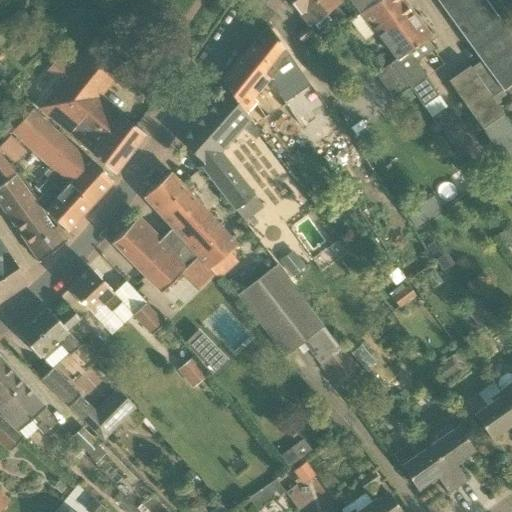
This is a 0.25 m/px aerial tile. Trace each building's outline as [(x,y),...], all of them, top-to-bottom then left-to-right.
[(287,0),(310,28),(311,27),(345,1),(344,0),(287,0)] [(350,0),(360,13),(379,0),(350,0)] [(404,0),(379,0),(360,13),(378,36),(391,27),(393,31),(418,18),(404,0)] [(437,0),(476,53),(482,61),(502,90),(504,93),(511,86),(511,36),(507,31),(485,0),(437,0)] [(428,40),(432,37),(418,18),(393,31),(391,27),(378,36),(397,60),(393,64),(410,88),(410,89),(423,107),(439,95),(426,78),(427,77),(417,62),(435,49),(428,40)] [(269,76),(282,96),(298,82),(288,69),(294,62),(288,54),(289,53),(267,25),(247,50),(269,76)] [(100,98),(126,63),(127,62),(103,29),(40,109),(115,173),(144,135),(100,98)] [(252,98),(269,76),(247,50),(221,81),(227,90),(251,120),(252,121),(264,110),(252,98)] [(385,68),(387,66),(382,54),(370,59),(375,72),(385,68)] [(491,98),(502,90),(482,61),(471,69),(491,98)] [(511,127),(491,98),(471,69),(469,67),(449,81),(483,130),(482,131),(511,172),(511,127)] [(249,121),(251,120),(227,90),(180,142),(204,164),(202,167),(236,210),(245,203),(255,195),(221,152),(244,127),(255,139),(260,135),(249,121)] [(68,232),(113,182),(90,160),(89,162),(32,109),(13,131),(51,166),(44,174),(48,178),(61,191),(55,197),(48,188),(37,199),(45,211),(68,232)] [(54,228),(16,174),(3,157),(0,158),(0,204),(39,262),(68,241),(57,227),(54,228)] [(144,197),(149,203),(210,268),(236,244),(170,173),(144,197)] [(415,228),(430,218),(421,204),(406,214),(415,228)] [(138,217),(118,237),(112,242),(161,292),(195,257),(171,228),(160,238),(138,217)] [(0,301),(28,283),(23,275),(0,241),(0,301)] [(306,267),(296,253),(282,264),(293,277),(306,267)] [(447,253),(436,260),(443,271),(454,264),(447,253)] [(326,329),(324,330),(278,267),(261,280),(250,288),(240,296),(286,358),(304,345),(334,385),(357,368),(343,350),(342,351),(326,329)] [(90,268),(68,289),(91,315),(103,304),(112,312),(122,302),(103,283),(104,282),(90,268)] [(250,288),(261,280),(255,273),(244,282),(250,288)] [(415,296),(407,286),(393,298),(401,308),(415,296)] [(466,310),(477,324),(495,311),(482,292),(467,303),(470,307),(466,310)] [(146,302),(132,315),(151,335),(165,322),(146,302)] [(68,331),(81,320),(71,309),(58,320),(47,308),(18,334),(36,355),(37,354),(41,358),(57,343),(70,355),(81,345),(68,331)] [(366,371),(376,363),(361,344),(351,353),(366,371)] [(216,351),(205,361),(216,373),(227,362),(216,350),(216,351)] [(0,405),(25,384),(0,356),(0,405)] [(193,358),(178,370),(192,388),(208,375),(193,358)] [(105,421),(101,416),(54,368),(42,379),(89,427),(94,432),(105,421)] [(511,386),(509,383),(500,390),(511,407),(511,386)] [(45,407),(44,405),(25,384),(0,405),(0,411),(18,431),(19,430),(32,418),(39,427),(45,433),(55,424),(42,409),(45,407)] [(511,428),(511,407),(500,390),(498,391),(502,396),(475,415),(491,439),(510,426),(511,428)] [(121,392),(106,407),(118,418),(132,404),(121,392)] [(460,417),(452,405),(442,412),(450,424),(460,417)] [(0,417),(0,441),(10,451),(23,438),(0,417)] [(431,447),(458,486),(467,480),(456,464),(475,451),(459,427),(431,447)] [(431,447),(430,447),(422,435),(393,455),(418,490),(437,477),(448,493),(458,486),(431,447)] [(303,438),(291,447),(300,459),(312,450),(303,438)] [(306,463),(294,472),(303,484),(315,475),(306,463)] [(192,470),(179,480),(189,492),(201,482),(192,470)] [(367,494),(383,483),(373,470),(357,480),(367,494)] [(277,492),(280,495),(286,490),(278,478),(249,499),(257,510),(261,510),(262,505),(272,498),(275,489),(277,492)] [(0,511),(11,501),(0,491),(0,511)] [(140,511),(137,508),(137,509),(120,492),(112,499),(124,511),(140,511)] [(401,511),(390,494),(378,503),(375,500),(357,511),(401,511)] [(105,511),(107,510),(94,499),(85,510),(87,511),(105,511)]
